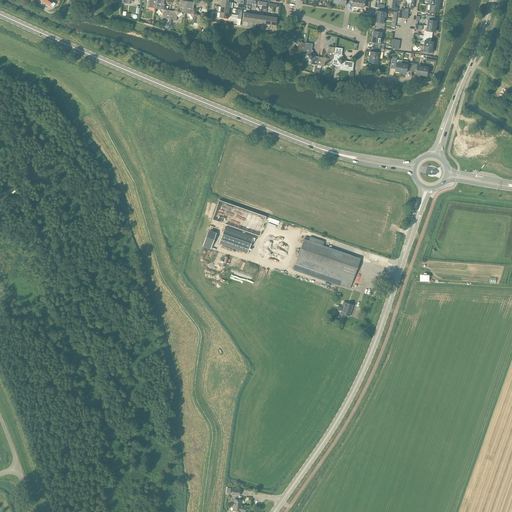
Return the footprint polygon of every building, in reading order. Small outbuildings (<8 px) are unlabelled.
[(148,0),(148,8),(155,9),(156,0),(148,0)] [(162,18),(169,19),(170,11),(167,10),(163,5),(164,0),(156,0),(155,9),(159,9),(163,13),(162,18)] [(169,19),(176,20),(177,16),(181,12),(185,13),(187,1),(180,0),(179,7),(174,11),(170,11),(169,19)] [(410,10),(411,10),(413,8),(414,2),(413,2),(413,0),(406,0),(411,1),(410,10)] [(194,2),(187,1),(185,13),(189,14),(192,18),(192,23),(199,24),(201,15),(197,15),(193,10),(194,2)] [(438,12),(439,6),(430,5),(429,11),(427,10),(426,15),(434,16),(435,11),(438,12)] [(375,17),(384,18),(385,12),(387,13),(387,11),(384,10),(379,10),(378,10),(379,10),(379,11),(376,11),(375,17)] [(433,21),(434,16),(426,15),(426,20),(427,20),(426,25),(436,27),(436,21),(433,21)] [(377,27),(384,28),(385,23),(384,23),(384,18),(375,17),(375,22),(377,22),(377,27)] [(435,32),(436,27),(426,25),(426,31),(424,31),(423,36),(431,37),(432,32),(435,32)] [(372,37),(381,38),(382,33),(384,33),(384,28),(377,27),(376,32),(373,31),(372,37)] [(292,29),(291,34),(290,40),(295,41),(297,46),(297,50),(304,52),(305,43),(302,42),(298,37),(299,30),(292,29)] [(423,46),(433,47),(433,42),(430,41),(431,37),(423,36),(423,41),(424,41),(423,46)] [(374,43),(374,48),(384,49),(383,49),(384,46),(382,45),(382,43),(380,43),(381,38),(372,37),(372,42),(374,43)] [(305,43),(304,52),(303,55),(308,55),(311,60),(310,64),(317,65),(318,57),(315,56),(311,51),(312,44),(305,43)] [(333,59),(335,48),(328,46),(327,53),(322,57),(318,57),(317,65),(316,72),(320,72),(321,66),(325,66),(325,62),(330,59),(333,59)] [(432,53),(433,47),(423,46),(423,51),(421,51),(421,53),(429,54),(428,54),(428,52),(432,53)] [(333,59),(332,65),(340,66),(340,69),(342,69),(347,70),(352,71),(354,62),(349,61),(345,61),(341,56),(342,49),(335,48),(333,59)] [(369,57),(378,59),(379,53),(381,54),(381,52),(382,52),(384,51),(384,49),(374,48),(373,52),(370,52),(369,57)] [(395,72),(400,72),(402,64),(396,63),(397,57),(392,56),(390,69),(391,69),(391,68),(395,68),(395,72)] [(378,59),(369,57),(368,63),(371,63),(371,68),(370,68),(378,69),(379,64),(377,64),(378,59)] [(402,61),(402,64),(400,72),(406,73),(406,70),(411,71),(412,63),(408,63),(407,61),(402,61)] [(415,75),(421,76),(422,67),(417,66),(417,64),(412,63),(411,71),(416,71),(415,75)] [(422,67),(421,76),(426,76),(427,73),(428,73),(428,74),(430,66),(428,66),(427,67),(422,67)] [(219,201),(213,220),(259,236),(266,216),(219,201)] [(328,206),(319,232),(365,248),(374,222),(346,212),(347,207),(336,203),(334,208),(328,206)] [(253,237),(225,227),(219,244),(247,254),(253,237)] [(339,286),(340,285),(350,289),(360,259),(323,245),(324,242),(310,237),(309,241),(304,239),(293,270),(339,286)] [(423,275),(422,282),(429,283),(430,276),(423,275)] [(344,305),(342,313),(341,312),(339,317),(344,319),(345,315),(349,316),(353,305),(343,302),(342,305),(344,305)] [(234,499),(233,506),(233,511),(240,511),(243,511),(244,506),(241,506),(242,500),(238,500),(238,496),(239,496),(240,489),(232,489),(232,495),(236,495),(235,499),(234,499)]
